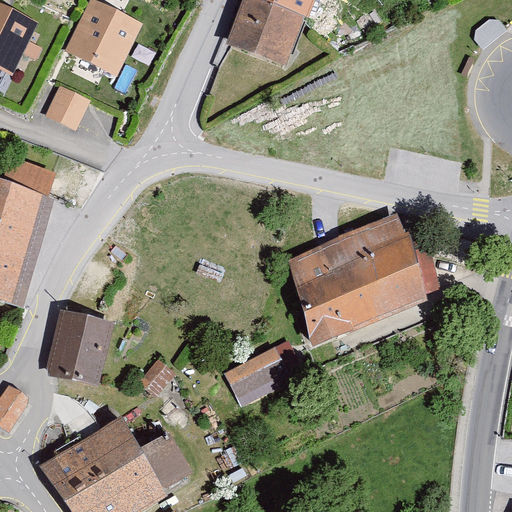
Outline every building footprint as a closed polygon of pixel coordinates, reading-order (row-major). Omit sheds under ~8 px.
[(143,21),(99,0),(90,0),(66,50),(117,74),(143,21)] [(318,0),(248,0),(236,36),(297,58),(318,0)] [(39,22),(0,2),(0,68),(13,75),(39,22)] [(90,101),(61,87),(47,116),(76,130),(90,101)] [(51,191),(0,178),(0,297),(26,305),(51,191)] [(393,215),(288,259),(321,337),(425,294),(393,215)] [(113,319),(63,309),(50,375),(100,385),(113,319)] [(270,351),(226,375),(240,399),(284,375),(270,351)] [(142,382),(160,395),(178,371),(159,358),(142,382)] [(34,401),(8,384),(0,395),(0,427),(11,434),(34,401)] [(128,414),(43,469),(71,511),(131,511),(174,484),(128,414)]
